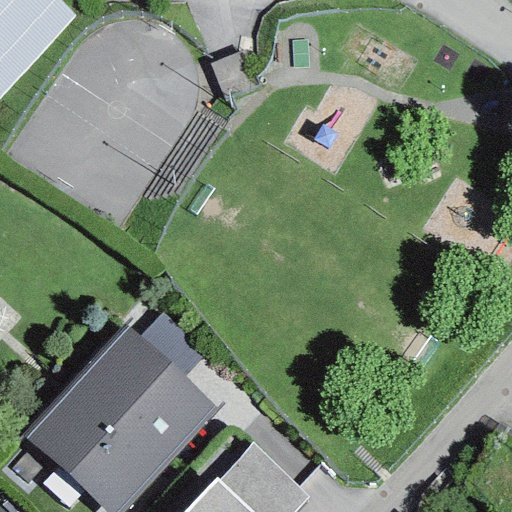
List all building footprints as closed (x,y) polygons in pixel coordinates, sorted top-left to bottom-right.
[(55,0),(0,0),(0,98),(5,103),(77,18),(55,0)] [(139,338),(180,379),(202,357),(161,316),(139,338)] [(20,435),(105,511),(123,511),(215,412),(180,379),(139,338),(124,327),(20,435)] [(251,511),(292,511),(306,498),(251,443),(218,480),(251,511)] [(183,511),(251,511),(218,480),(216,478),(183,511)]
